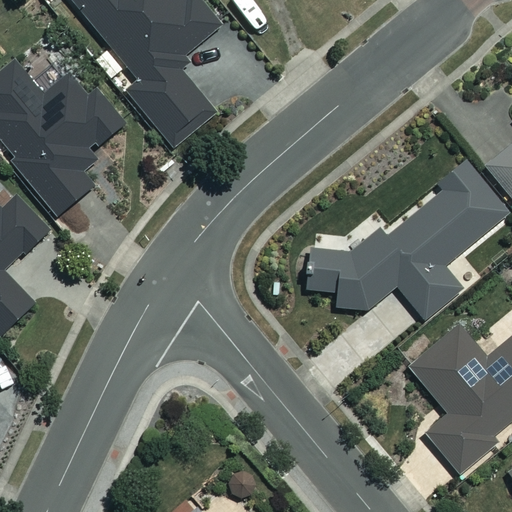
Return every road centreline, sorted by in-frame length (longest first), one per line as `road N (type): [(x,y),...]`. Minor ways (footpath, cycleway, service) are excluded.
road 1 (residential): [(171,269),(259,173),(466,0)]
road 2 (residential): [(372,511),(171,269)]
road 3 (residential): [(46,511),(171,269)]
